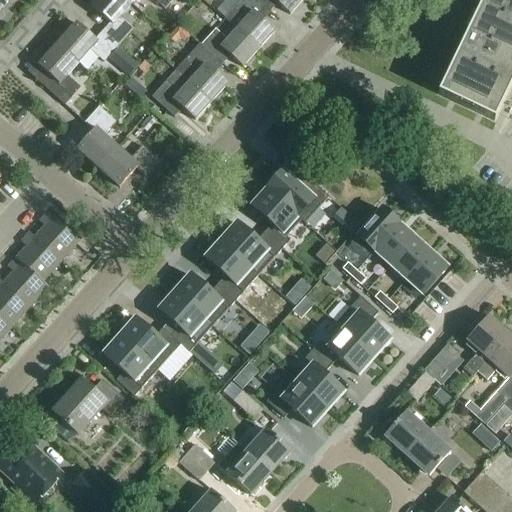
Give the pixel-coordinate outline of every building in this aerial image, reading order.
[(125,0),(99,0),(92,8),(110,25),(103,33),(119,47),(133,31),(120,19),(132,6),(125,0)] [(125,0),(132,6),(136,0),(152,0),(157,4),(165,11),(175,0),(125,0)] [(243,0),(225,21),(237,32),(259,51),(275,33),(258,18),(265,10),(254,0),(243,0)] [(254,0),(265,10),(273,1),(290,17),(304,0),(254,0)] [(494,123),(511,85),(511,58),(511,59),(511,56),(511,0),(488,0),(462,54),(459,52),(438,96),(494,123)] [(77,25),(58,46),(78,65),(90,52),(104,64),(119,47),(103,33),(95,42),(77,25)] [(190,39),(178,28),(168,39),(175,45),(179,40),(185,45),(190,39)] [(216,31),(202,47),(201,47),(218,62),(226,54),(243,69),(259,51),(237,32),(228,42),(216,31)] [(44,73),(36,81),(65,107),(80,91),(66,79),(78,65),(58,46),(38,68),(44,73)] [(200,46),(176,72),(211,104),(228,86),(215,75),(223,67),(218,62),(201,47),(202,47),(200,46)] [(129,79),(139,67),(128,58),(118,69),(129,79)] [(211,104),(176,72),(152,99),(170,115),(178,107),(195,122),(211,104)] [(132,80),(125,87),(131,93),(138,85),(132,80)] [(77,151),(98,170),(117,149),(104,137),(116,124),(99,109),(85,125),(94,133),(77,151)] [(149,118),(141,127),(148,133),(155,124),(149,118)] [(117,149),(98,170),(119,189),(136,171),(145,179),(159,163),(142,148),(130,161),(117,149)] [(283,174),(267,191),(305,225),(329,199),(311,183),(303,191),(283,174)] [(271,227),(264,235),(282,251),(290,243),(287,240),(302,223),(305,226),(305,225),(267,191),(251,209),(271,227)] [(351,246),(367,261),(398,227),(382,212),(351,246)] [(43,229),(34,239),(61,264),(79,243),(47,215),(39,225),(43,229)] [(237,225),(221,243),(259,277),(282,251),(264,235),(257,243),(237,225)] [(375,254),(390,268),(414,241),(398,227),(367,261),(368,262),(375,254)] [(26,249),(16,260),(43,284),(61,264),(34,239),(34,240),(29,235),(21,244),(26,249)] [(414,241),(390,268),(406,283),(430,256),(414,241)] [(225,279),(218,287),(236,303),(259,277),(221,243),(205,261),(225,279)] [(447,271),(430,256),(406,283),(423,298),(447,271)] [(13,273),(3,285),(30,309),(48,289),(43,284),(16,260),(8,269),(13,273)] [(342,271),(351,279),(357,273),(348,265),(342,271)] [(366,281),(357,273),(351,279),(360,287),(366,281)] [(190,277),(175,295),(212,329),(236,303),(218,287),(210,295),(190,277)] [(0,319),(12,330),(30,309),(3,285),(0,282),(0,319)] [(302,298),(293,290),(286,298),(295,307),(302,298)] [(374,300),(383,308),(389,302),(380,294),(374,300)] [(179,331),(171,339),(189,355),(212,329),(175,295),(159,313),(179,331)] [(360,299),(336,326),(374,360),(390,343),(370,325),(378,315),(360,299)] [(398,310),(389,302),(383,308),(392,316),(398,310)] [(0,342),(12,330),(0,319),(0,342)] [(473,379),(477,374),(509,337),(489,319),(467,344),(479,354),(463,371),(473,379)] [(135,321),(119,339),(157,373),(180,348),(189,355),(171,339),(163,331),(155,339),(135,321)] [(321,343),(313,352),(331,368),(338,360),(358,378),(374,360),(336,326),(335,327),(338,330),(324,346),(321,343)] [(260,347),(270,336),(261,328),(251,339),(260,347)] [(477,374),(486,382),(497,370),(509,381),(511,377),(511,339),(509,337),(477,374)] [(134,399),(157,373),(119,339),(103,357),(123,375),(116,383),(134,399)] [(425,373),(435,381),(457,355),(447,346),(425,373)] [(290,377),(290,378),(328,412),(343,394),(323,377),(331,368),(313,352),(305,361),(312,368),(297,384),(290,377)] [(243,391),(250,382),(241,374),(233,383),(243,391)] [(406,395),(417,404),(435,383),(424,374),(406,395)] [(312,430),(328,412),(290,378),(266,404),(284,420),(292,412),(312,430)] [(53,415),(78,437),(101,411),(110,418),(125,402),(102,382),(93,392),(81,382),(53,415)] [(232,402),(254,422),(263,412),(241,392),(232,402)] [(465,409),(484,427),(509,400),(499,392),(481,412),(470,403),(465,409)] [(486,428),(495,436),(511,417),(511,414),(504,408),(486,428)] [(385,439),(407,458),(428,434),(406,415),(385,439)] [(266,432),(246,454),(271,476),(291,454),(266,432)] [(428,434),(407,458),(429,477),(450,454),(428,434)] [(489,435),(481,444),(491,454),(500,444),(489,435)] [(195,447),(187,456),(207,475),(215,466),(195,447)] [(16,494),(33,510),(64,477),(37,451),(23,466),(9,452),(0,460),(0,472),(19,491),(16,494)] [(271,476),(246,454),(227,477),(251,498),(271,476)] [(207,475),(187,456),(179,465),(199,483),(207,475)] [(110,511),(119,504),(87,474),(70,491),(92,511),(110,511)] [(463,495),(472,503),(491,482),(482,474),(463,495)] [(472,503),(481,511),(500,490),(491,482),(472,503)] [(481,511),(495,511),(508,498),(500,490),(481,511)] [(232,511),(212,494),(195,511),(232,511)] [(495,511),(510,511),(511,511),(511,501),(508,498),(495,511)] [(441,511),(464,511),(452,500),(441,511)]
